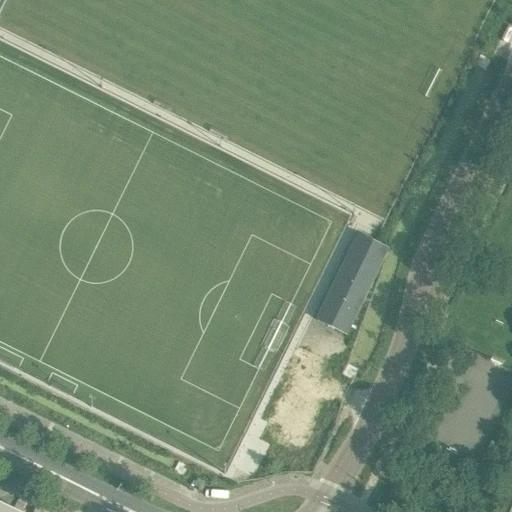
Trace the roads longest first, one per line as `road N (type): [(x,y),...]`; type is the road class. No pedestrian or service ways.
road 1 (tertiary): [(320,511),(374,410),(511,84)]
road 2 (secondary): [(0,449),(129,511)]
